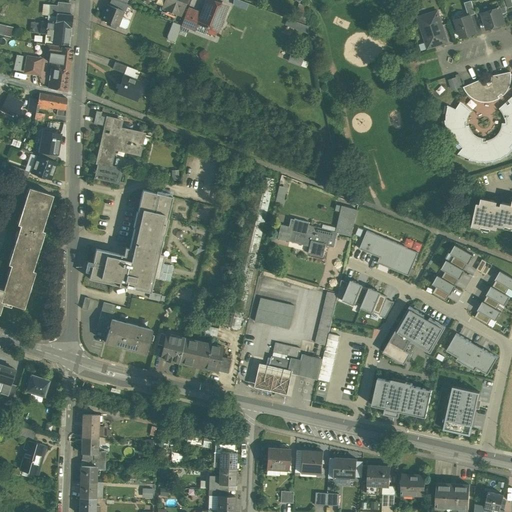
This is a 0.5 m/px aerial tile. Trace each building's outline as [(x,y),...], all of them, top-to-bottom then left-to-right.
[(119,1),(115,0),(112,0),(110,6),(123,11),(126,4),(119,1)] [(155,0),(156,0),(155,0),(164,0),(165,0),(163,7),(162,8),(180,15),(185,0),(155,0)] [(226,10),(213,5),(214,2),(209,0),(206,0),(201,14),(197,23),(198,23),(206,27),(208,28),(208,27),(218,31),(219,28),(222,27),(223,22),(222,20),(226,10)] [(471,0),(464,3),(468,16),(470,15),(470,16),(475,14),(471,0)] [(65,3),(58,2),(57,6),(56,14),(68,15),(69,4),(65,3)] [(57,6),(49,5),(48,16),(56,17),(56,14),(57,6)] [(110,6),(107,5),(102,20),(118,26),(124,12),(123,11),(110,6)] [(201,14),(188,8),(181,25),(195,31),(198,23),(197,23),(201,14)] [(499,8),(482,14),(487,29),(504,23),(499,8)] [(437,11),(418,18),(428,48),(447,42),(437,11)] [(68,15),(56,14),(56,17),(55,25),(56,25),(71,27),(72,16),(68,15)] [(468,16),(455,20),(460,38),(475,33),(470,16),(470,15),(468,16)] [(288,19),(285,25),(308,34),(307,27),(288,19)] [(172,21),(168,32),(176,35),(180,24),(172,21)] [(47,24),(31,22),(29,31),(46,33),(47,29),(47,24)] [(206,27),(198,23),(195,31),(205,35),(208,28),(206,27)] [(0,25),(0,33),(11,36),(13,28),(0,25)] [(71,27),(56,25),(55,30),(54,29),(53,44),(69,45),(71,27)] [(49,62),(55,63),(51,89),(66,92),(71,49),(46,45),(45,52),(50,53),(49,62)] [(289,62),(301,66),(305,54),(293,50),(289,62)] [(19,70),(23,55),(16,54),(13,69),(19,70)] [(41,59),(27,57),(24,72),(39,74),(41,59)] [(127,66),(115,61),(113,68),(125,72),(127,66)] [(488,83),(486,83),(484,83),(483,82),(482,82),(481,81),(481,79),(463,87),(463,88),(465,90),(466,92),(468,94),(470,96),(471,97),(474,99),(476,100),(480,101),(484,102),(487,102),(491,101),(493,101),(495,100),(499,99),(499,98),(498,96),(501,94),(503,96),(506,93),(507,90),(509,87),(510,85),(511,82),(511,79),(511,77),(511,75),(510,72),(492,76),(492,77),(492,79),(491,80),(490,81),(491,82),(490,83),(489,82),(488,83)] [(140,81),(124,75),(120,84),(121,85),(118,92),(137,100),(140,91),(137,89),(140,81)] [(447,79),(451,89),(462,85),(458,75),(447,79)] [(67,99),(39,93),(38,100),(36,108),(47,110),(48,106),(57,108),(56,115),(65,116),(67,99)] [(22,103),(7,96),(1,110),(17,118),(20,111),(19,110),(22,103)] [(460,102),(456,109),(447,105),(447,106),(448,106),(446,114),(446,120),(445,120),(445,121),(446,129),(445,129),(445,130),(449,137),(448,138),(448,139),(449,139),(454,145),(453,146),(454,146),(458,143),(463,148),(458,154),(459,154),(465,157),(469,159),(469,160),(470,160),(477,161),(476,162),(477,162),(484,162),(484,163),(485,163),(492,161),(492,162),(493,162),(499,159),(500,160),(500,159),(506,156),(507,156),(511,150),(511,149),(510,147),(511,145),(511,96),(508,101),(510,103),(507,105),(505,103),(499,108),(502,111),(503,114),(504,117),(505,119),(506,123),(502,123),(502,124),(502,126),(501,128),(501,130),(499,132),(498,135),(496,136),(494,138),(493,139),(490,140),(486,141),(483,141),(483,138),(479,138),(477,137),(475,135),(474,135),(473,133),(471,131),(470,130),(470,128),(469,125),(466,126),(466,123),(467,123),(467,120),(468,118),(468,116),(470,114),(472,111),(460,101),(459,102),(460,102)] [(471,98),(466,103),(472,108),(476,104),(471,98)] [(38,100),(30,99),(28,111),(35,113),(36,108),(38,100)] [(107,117),(101,116),(102,112),(97,111),(94,123),(105,126),(107,117)] [(44,114),(35,113),(34,120),(43,121),(44,114)] [(56,115),(56,114),(54,121),(65,123),(66,116),(65,116),(56,115)] [(101,143),(115,146),(129,149),(128,151),(139,154),(141,145),(139,144),(141,133),(119,128),(121,120),(107,117),(105,126),(101,143)] [(60,134),(43,130),(39,151),(56,154),(60,134)] [(110,165),(115,146),(101,143),(97,162),(98,163),(94,178),(119,183),(122,168),(110,165)] [(56,154),(39,151),(38,156),(55,162),(56,154)] [(38,156),(37,156),(31,172),(50,179),(55,162),(38,156)] [(28,171),(18,168),(15,174),(26,177),(28,171)] [(274,201),(282,203),(286,187),(278,185),(274,201)] [(20,224),(41,231),(52,195),(28,187),(17,224),(20,224)] [(172,191),(162,188),(161,191),(156,190),(156,193),(171,196),(172,191)] [(142,190),(137,212),(136,212),(133,227),(134,227),(129,248),(125,247),(123,255),(96,249),(93,262),(90,273),(89,279),(150,293),(154,278),(159,279),(164,256),(159,255),(164,234),(165,234),(168,219),(167,219),(172,197),(171,196),(156,193),(142,190)] [(511,204),(502,203),(502,206),(497,205),(498,202),(482,198),(481,204),(478,203),(473,227),(481,228),(482,226),(498,230),(498,226),(506,228),(506,226),(511,227),(511,204)] [(357,210),(342,206),(337,231),(338,231),(338,232),(351,235),(357,210)] [(310,222),(295,218),(294,219),(290,218),(288,226),(280,224),(277,238),(289,241),(289,239),(292,228),(307,232),(309,224),(310,225),(310,222)] [(41,231),(20,224),(8,263),(10,264),(32,271),(44,232),(41,231)] [(307,232),(292,228),(289,239),(311,244),(309,251),(323,255),(326,245),(328,237),(333,239),(335,230),(310,225),(309,224),(307,232)] [(360,242),(366,229),(359,227),(354,239),(360,242)] [(419,252),(367,230),(359,249),(380,258),(378,263),(409,277),(419,252)] [(333,239),(328,237),(326,245),(334,247),(336,239),(333,239)] [(454,256),(451,263),(463,270),(467,264),(469,264),(474,256),(455,245),(450,254),(454,256)] [(483,259),(476,270),(482,273),(488,262),(483,259)] [(446,271),(442,278),(455,285),(458,279),(459,279),(464,271),(463,270),(451,263),(446,260),(442,269),(446,271)] [(93,262),(87,261),(85,269),(85,272),(90,273),(93,262)] [(488,262),(482,273),(487,276),(493,264),(488,262)] [(32,271),(10,264),(3,289),(0,297),(0,300),(2,301),(23,308),(34,272),(32,271)] [(497,281),(493,287),(505,295),(509,288),(511,289),(511,278),(500,271),(495,280),(497,281)] [(437,287),(433,293),(446,301),(450,294),(451,295),(456,286),(455,285),(442,278),(438,276),(432,285),(437,287)] [(361,309),(369,290),(362,287),(363,285),(351,280),(349,284),(342,301),(361,309)] [(342,301),(349,284),(340,281),(338,294),(337,299),(342,301)] [(488,296),(484,302),(497,310),(500,303),(505,306),(510,297),(505,295),(493,287),(491,286),(486,295),(488,296)] [(369,290),(361,309),(379,317),(386,301),(387,299),(380,295),(381,293),(370,288),(369,290)] [(314,343),(325,345),(337,299),(338,294),(327,292),(314,343)] [(84,297),(81,309),(87,310),(90,299),(84,297)] [(295,306),(260,298),(254,321),(290,329),(295,306)] [(386,301),(379,317),(385,320),(393,304),(386,301)] [(115,305),(103,302),(96,330),(107,333),(115,305)] [(479,312),(475,318),(488,325),(491,319),(496,321),(501,312),(497,310),(484,302),(483,302),(477,311),(479,312)] [(446,327),(409,306),(383,352),(405,364),(411,353),(402,348),(407,339),(431,353),(446,327)] [(152,330),(112,319),(106,342),(118,345),(118,344),(137,349),(137,350),(146,353),(152,330)] [(168,333),(160,332),(157,344),(164,345),(166,336),(167,337),(168,333)] [(341,336),(329,333),(318,380),(330,383),(341,336)] [(498,357),(457,333),(447,351),(458,357),(456,360),(474,371),(476,368),(488,375),(498,357)] [(167,337),(166,336),(164,345),(161,358),(167,359),(167,360),(174,362),(174,361),(179,362),(184,338),(174,336),(174,338),(167,337)] [(223,347),(184,338),(179,362),(218,371),(218,369),(221,356),(223,347)] [(276,343),(273,357),(286,360),(286,357),(291,358),(298,360),(300,348),(276,343)] [(435,358),(442,362),(445,357),(438,353),(435,358)] [(322,360),(302,355),(300,361),(301,361),(300,366),(299,370),(299,369),(298,374),(318,379),(322,360)] [(231,359),(221,356),(218,369),(228,372),(231,359)] [(273,357),(272,357),(269,367),(288,372),(291,358),(286,357),(286,360),(273,357)] [(298,360),(291,358),(288,372),(293,373),(298,374),(299,369),(299,370),(300,366),(301,361),(300,361),(298,360)] [(10,385),(10,384),(15,369),(0,364),(0,381),(3,383),(0,391),(0,393),(6,395),(7,395),(10,385)] [(258,378),(255,389),(287,396),(290,386),(293,373),(288,372),(269,367),(261,365),(258,378)] [(40,376),(30,372),(28,378),(30,378),(26,390),(43,396),(48,381),(39,378),(40,376)] [(393,382),(378,379),(372,405),(385,408),(384,413),(383,414),(398,418),(400,412),(426,417),(432,391),(413,386),(413,384),(405,382),(404,386),(392,384),(393,382)] [(17,386),(10,384),(10,385),(7,395),(6,395),(6,398),(12,400),(17,386)] [(481,392),(454,385),(442,431),(470,437),(481,392)] [(98,421),(82,420),(82,436),(97,437),(98,421)] [(35,431),(10,424),(8,432),(33,439),(35,431)] [(97,437),(82,436),(81,453),(93,454),(97,454),(97,451),(97,437)] [(45,446),(27,441),(25,450),(20,470),(35,474),(40,454),(43,455),(45,446)] [(289,449),(267,448),(266,468),(279,468),(288,469),(289,449)] [(323,451),(300,450),(299,473),(300,473),(300,470),(315,471),(315,474),(321,474),(323,451)] [(105,451),(97,451),(97,454),(93,454),(93,460),(105,460),(105,451)] [(356,459),(334,458),(333,476),(355,477),(356,459)] [(93,460),(91,460),(90,466),(97,466),(96,469),(105,470),(105,460),(93,460)] [(90,466),(81,465),(80,482),(96,482),(96,469),(97,466),(90,466)] [(389,467),(368,466),(367,485),(378,486),(382,486),(388,486),(389,467)] [(235,468),(219,468),(219,475),(219,484),(227,484),(234,485),(235,468)] [(425,475),(401,474),(400,495),(424,496),(425,475)] [(219,475),(209,475),(209,489),(220,490),(227,490),(227,484),(219,484),(219,475)] [(96,482),(80,482),(79,498),(95,499),(96,482)] [(159,496),(168,496),(167,483),(159,483),(159,496)] [(469,485),(436,483),(435,508),(468,509),(469,485)] [(378,486),(367,485),(366,494),(377,495),(378,486)] [(388,486),(382,486),(382,495),(394,495),(395,486),(388,486)] [(142,498),(153,498),(153,488),(142,488),(142,498)] [(293,492),(280,491),(279,502),(292,503),(293,492)] [(327,493),(314,493),(314,504),(326,505),(327,493)] [(338,494),(327,493),(326,505),(338,505),(338,494)] [(503,496),(488,493),(485,507),(485,508),(501,511),(501,510),(503,496)] [(220,495),(217,495),(217,496),(216,510),(233,510),(234,496),(220,495)] [(394,495),(382,495),(381,507),(394,507),(394,495)] [(94,511),(95,499),(79,498),(78,511),(94,511)] [(370,501),(371,508),(379,508),(378,500),(370,501)]
